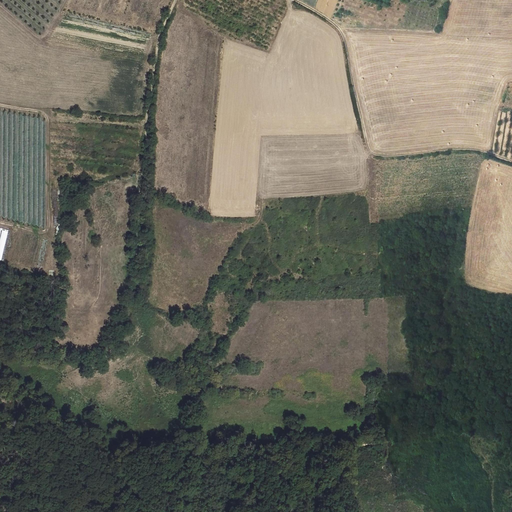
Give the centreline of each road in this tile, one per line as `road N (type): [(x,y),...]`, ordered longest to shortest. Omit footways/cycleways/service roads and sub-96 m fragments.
road 1 (track): [(0,335),(94,360),(111,351),(136,265),(158,38),(175,0)]
road 2 (track): [(294,0),(342,34),(372,153),(475,148),(511,161)]
